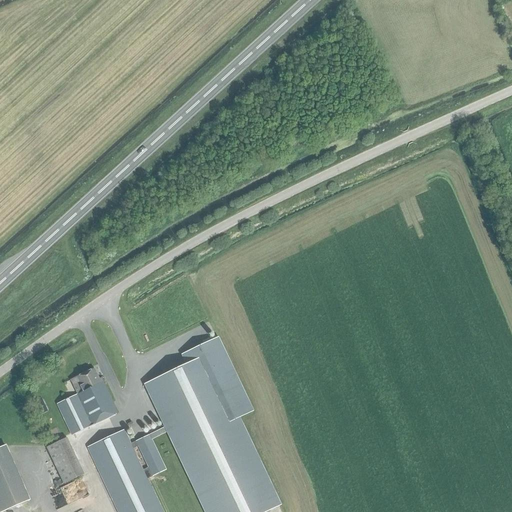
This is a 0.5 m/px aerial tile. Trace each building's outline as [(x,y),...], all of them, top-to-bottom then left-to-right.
[(188,364),(146,384),(207,511),(264,511),(279,505),(237,418),(251,412),(217,338),(183,354),(188,364)] [(58,404),(72,436),(119,415),(103,380),(101,381),(96,371),(73,381),(79,395),(58,404)] [(150,434),(153,441),(167,433),(163,427),(150,434)] [(161,511),(148,482),(165,474),(162,467),(157,453),(149,439),(132,446),(125,432),(89,449),(117,511),(161,511)] [(84,475),(67,438),(47,448),(64,484),(84,475)] [(0,447),(0,511),(29,501),(6,445),(0,447)]
